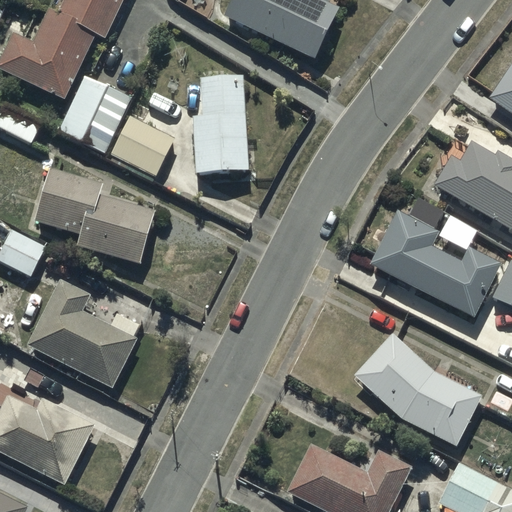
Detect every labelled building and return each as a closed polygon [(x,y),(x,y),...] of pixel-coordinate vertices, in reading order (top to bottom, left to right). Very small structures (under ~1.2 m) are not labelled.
[(125,0),(70,0),(60,22),(49,16),(33,48),(13,38),(0,65),(0,77),(63,108),(94,45),(102,49),(125,0)] [(340,17),(304,0),(235,0),(222,27),(280,56),(283,51),(316,67),(340,17)] [(511,74),(490,105),(511,120),(511,74)] [(132,105),(83,83),(57,141),(106,163),(132,105)] [(249,182),(244,85),(200,87),(201,124),(192,124),(195,184),(249,182)] [(43,129),(7,111),(0,123),(0,134),(32,151),(43,129)] [(176,144),(129,121),(109,162),(156,185),(176,144)] [(443,167),(430,189),(511,237),(511,167),(497,158),(493,164),(470,150),(458,170),(449,165),(447,169),(443,167)] [(104,191),(49,176),(34,229),(80,243),(76,255),(104,263),(100,274),(117,278),(120,266),(141,272),(156,218),(101,202),(104,191)] [(439,240),(397,219),(371,271),(475,323),(500,271),(468,255),(477,236),(448,221),(439,240)] [(46,254),(0,231),(0,268),(32,284),(46,254)] [(511,266),(493,304),(511,312),(511,266)] [(90,304),(61,287),(27,354),(113,397),(138,347),(134,345),(140,333),(115,321),(110,332),(83,318),(90,304)] [(0,325),(0,343),(18,352),(25,338),(0,325)] [(391,340),(354,383),(403,428),(456,453),(482,403),(434,379),(391,340)] [(7,404),(0,419),(0,467),(24,479),(27,473),(66,492),(95,432),(42,407),(37,418),(7,404)] [(368,477),(311,450),(287,501),(310,511),(394,511),(412,474),(377,458),(368,477)] [(511,511),(511,494),(459,467),(437,511),(439,511),(511,511)] [(21,511),(0,500),(0,511),(21,511)]
